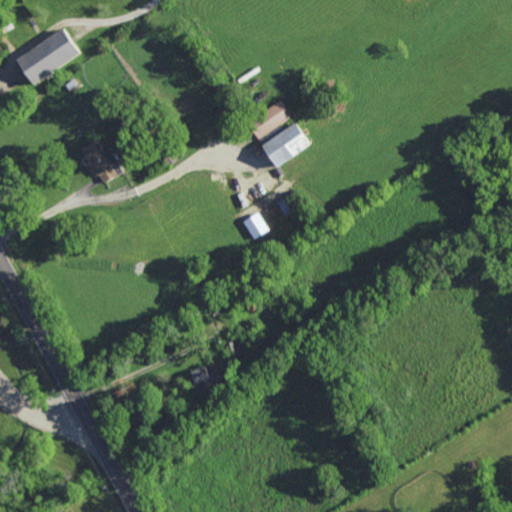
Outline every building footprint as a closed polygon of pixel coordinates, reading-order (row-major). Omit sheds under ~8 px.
[(37,82),(20,57),(67,26),(84,51),(37,82)] [(71,89),(67,84),(74,78),(79,83),(71,89)] [(258,138),(248,122),(281,100),(291,116),(258,138)] [(148,132),(140,120),(151,113),(159,125),(148,132)] [(279,166),(264,145),(296,121),(311,142),(279,166)] [(170,166),(155,143),(165,137),(180,159),(170,166)] [(107,150),(112,147),(126,171),(106,183),(102,175),(99,177),(83,149),(92,144),(91,143),(100,138),(107,150)] [(286,216),(277,201),(284,197),(293,212),(286,216)] [(252,334),(247,326),(254,322),(259,330),(252,334)] [(230,359),(225,347),(244,339),(249,351),(230,359)] [(222,377),(221,377),(223,382),(198,392),(191,373),(196,371),(197,372),(217,364),(222,377)] [(253,379),(248,374),(253,370),(257,374),(253,379)]
